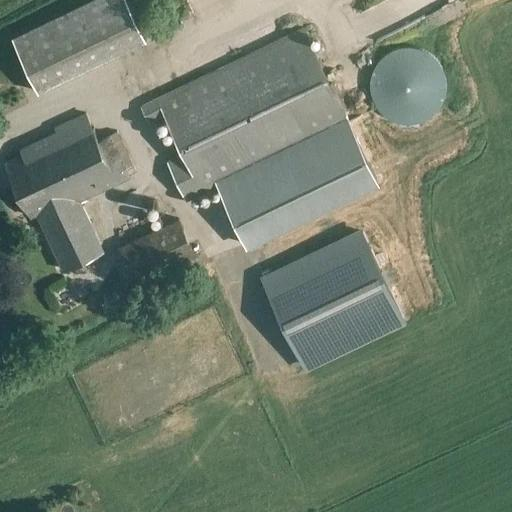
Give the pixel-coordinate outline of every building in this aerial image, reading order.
[(128,0),(92,0),(13,37),(39,92),(148,40),(128,0)] [(304,28),(255,51),(141,106),(148,121),(165,113),(184,154),(167,162),(186,200),(217,185),(246,247),(380,184),(349,122),(304,28)] [(391,118),(401,121),(412,121),(423,119),(432,113),(439,105),(444,95),(446,85),(444,74),(440,64),(433,56),(424,49),(414,46),(403,46),(393,49),(384,55),(376,63),(372,72),(370,83),(371,94),(376,104),(382,112),(391,118)] [(116,131),(98,137),(97,138),(86,114),(55,128),(57,133),(20,150),(23,155),(5,163),(30,216),(37,212),(64,268),(102,250),(78,200),(129,175),(128,174),(135,171),(116,131)] [(137,282),(195,254),(177,218),(120,246),(137,282)] [(363,236),(263,283),(303,369),(403,322),(363,236)] [(73,274),(81,296),(95,291),(88,269),(73,274)]
